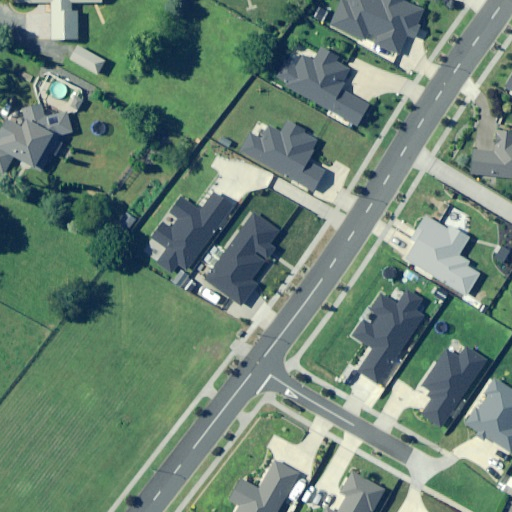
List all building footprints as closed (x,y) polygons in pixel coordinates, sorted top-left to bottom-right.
[(11,0),(12,3),(50,3),(50,40),(78,40),(78,3),(102,3),(101,0),(11,0)] [(344,0),(341,0),(331,24),(363,39),(365,33),(377,38),(374,44),(400,56),(409,37),(414,39),(420,25),(417,24),(424,9),(404,0),(348,0),(347,1),(344,0)] [(99,57),(75,45),(68,60),(92,72),(99,57)] [(288,59),(279,76),(289,81),(286,88),(358,126),(370,104),(340,88),(350,70),(336,62),(338,58),(321,49),(314,61),(302,55),(297,64),(288,59)] [(58,137),(72,132),(65,111),(48,116),(20,101),(10,120),(0,139),(0,172),(2,174),(11,157),(41,172),(51,153),(57,156),(65,141),(59,137),(58,137)] [(251,135),(242,151),(314,189),(324,170),(309,161),(319,142),(304,133),(306,130),(288,121),(282,133),(269,126),(261,140),(251,135)] [(474,151),(471,174),(511,178),(511,132),(497,130),(494,153),(474,151)] [(179,263),(188,270),(236,204),(216,189),(201,210),(182,197),(171,213),(179,218),(171,229),(163,224),(152,238),(167,249),(157,262),(172,272),(179,263)] [(134,220),(126,214),(119,224),(127,230),(134,220)] [(256,214),(208,279),(244,305),(259,284),(251,278),(274,247),(270,244),(279,231),(256,214)] [(450,230),(426,216),(413,239),(417,241),(406,260),(469,296),(482,274),(469,266),(471,262),(459,255),(469,237),(451,227),(450,230)] [(396,304),(381,294),(370,311),(379,317),(373,327),(363,321),(353,336),(372,349),(358,370),(378,384),(423,315),(416,310),(422,300),(406,289),(396,304)] [(443,427),(488,360),(467,346),(459,358),(447,350),(424,386),(432,391),(428,397),(432,400),(423,414),(443,427)] [(511,390),(493,379),(484,394),(489,397),(479,411),(474,408),(464,424),(511,455),(511,452),(511,390)] [(276,511),(297,474),(274,462),(259,490),(239,479),(230,497),(240,503),(235,511),(276,511)] [(368,511),(370,509),(373,510),(385,490),(354,471),(341,492),(348,496),(338,511),(333,511),(326,508),(323,511),(368,511)]
